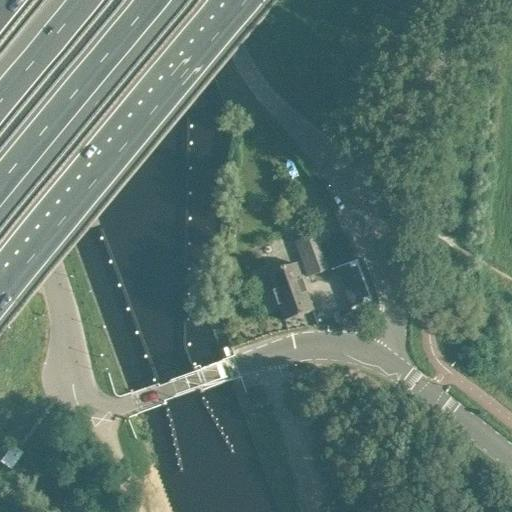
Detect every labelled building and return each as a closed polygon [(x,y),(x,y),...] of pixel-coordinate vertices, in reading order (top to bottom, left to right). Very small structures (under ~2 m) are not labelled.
[(6,0),(90,228),(99,224),(17,0),(6,0)] [(147,0),(187,111),(197,107),(157,0),(147,0)] [(325,231),(317,233),(296,241),(309,277),(330,270),(322,247),(330,244),(325,231)] [(273,290),(269,291),(275,308),(279,307),(284,321),(312,311),(295,264),(267,274),(273,290)] [(265,403),(265,402),(259,386),(247,390),(253,407),(265,403)]
